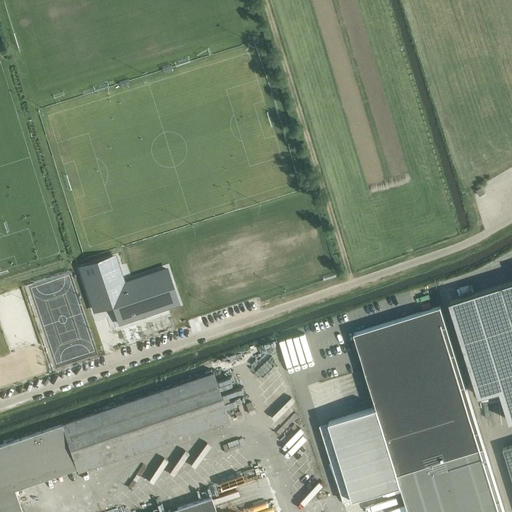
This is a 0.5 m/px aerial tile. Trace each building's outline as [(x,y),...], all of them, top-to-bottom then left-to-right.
[(472,212),(479,228),(491,222),(484,206),(472,212)] [(88,275),(83,277),(92,304),(101,301),(110,298),(116,318),(118,323),(173,305),(178,303),(166,269),(124,283),(118,265),(88,275)] [(511,280),(449,300),(479,395),(500,388),(509,420),(511,419),(511,280)] [(376,406),(329,421),(348,482),(353,498),(400,483),(409,511),(504,511),(484,446),(482,440),(440,306),(354,333),(376,406)] [(265,368),(259,371),(264,380),(270,377),(265,368)] [(230,419),(227,412),(213,372),(0,444),(0,511),(22,511),(15,488),(76,467),(78,471),(230,419)] [(511,444),(502,447),(511,478),(511,444)] [(216,511),(211,496),(163,511),(216,511)] [(71,511),(74,511),(98,503),(96,498),(70,508),(71,511)]
